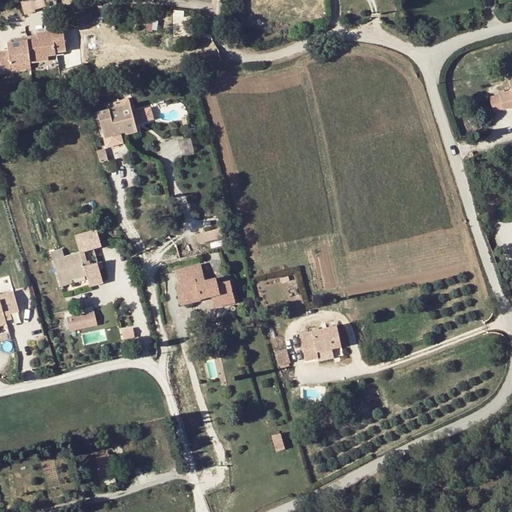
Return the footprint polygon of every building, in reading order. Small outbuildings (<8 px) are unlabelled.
[(0,51),(0,68),(0,72),(10,71),(10,65),(29,62),(29,58),(48,56),(55,55),(55,52),(65,51),(62,29),(36,32),(36,35),(36,39),(12,41),(6,42),(7,50),(0,51)] [(10,65),(10,71),(30,69),(29,62),(10,65)] [(499,97),(502,110),(511,107),(511,78),(508,80),(511,90),(499,93),(499,97)] [(492,99),(496,111),(502,110),(499,97),(492,99)] [(97,112),(103,137),(118,133),(125,131),(125,134),(130,133),(128,125),(146,120),(143,110),(126,114),(124,106),(97,112)] [(121,144),(118,133),(103,137),(105,148),(121,144)] [(199,242),(222,238),(221,228),(198,232),(199,242)] [(91,231),(71,238),(77,253),(79,253),(96,247),(91,231)] [(79,253),(77,253),(65,257),(61,248),(49,252),(59,283),(71,279),(86,275),(87,279),(96,277),(90,258),(81,260),(79,256),(79,253)] [(211,297),(231,291),(229,282),(217,285),(215,278),(204,281),(200,264),(174,271),(177,283),(174,283),(180,306),(199,301),(198,300),(211,297)] [(60,288),(73,284),(71,279),(59,283),(60,288)] [(231,291),(211,297),(215,309),(234,304),(231,291)] [(0,322),(5,321),(4,315),(9,314),(18,312),(12,292),(0,295),(0,322)] [(121,331),(123,339),(134,337),(132,328),(121,331)] [(297,338),(304,364),(315,362),(313,354),(340,349),(334,328),(297,338)] [(277,370),(287,367),(283,355),(273,358),(277,370)] [(270,437),(275,452),(284,449),(280,434),(270,437)] [(101,480),(114,477),(109,455),(102,457),(88,460),(86,461),(89,473),(92,483),(101,480)] [(92,483),(89,473),(83,475),(86,486),(92,485),(92,483)] [(103,487),(116,484),(114,477),(101,480),(103,487)]
